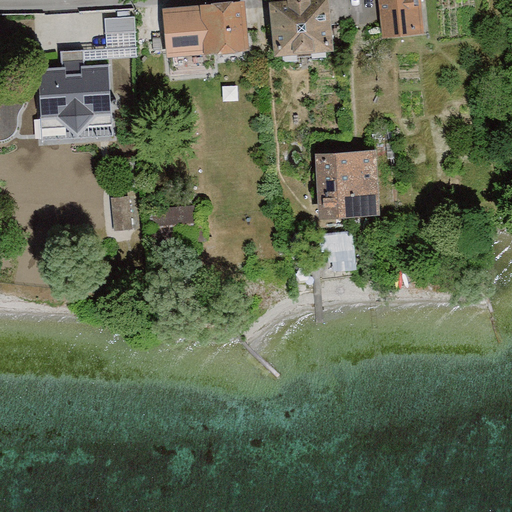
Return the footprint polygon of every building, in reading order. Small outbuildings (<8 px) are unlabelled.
[(424,0),(378,0),(380,40),(426,37),(424,0)] [(329,6),(269,8),(271,55),(330,53),(329,6)] [(247,53),(243,8),(199,12),(203,56),(247,53)] [(106,15),(106,55),(136,55),(136,15),(106,15)] [(63,74),(37,75),(38,122),(57,122),(74,138),(91,120),(108,120),(106,72),(82,73),(81,57),(62,58),(63,74)] [(374,159),(314,162),(317,224),(377,221),(374,159)] [(203,213),(149,215),(152,247),(205,245),(203,213)] [(356,268),(355,231),(336,231),(337,268),(356,268)]
